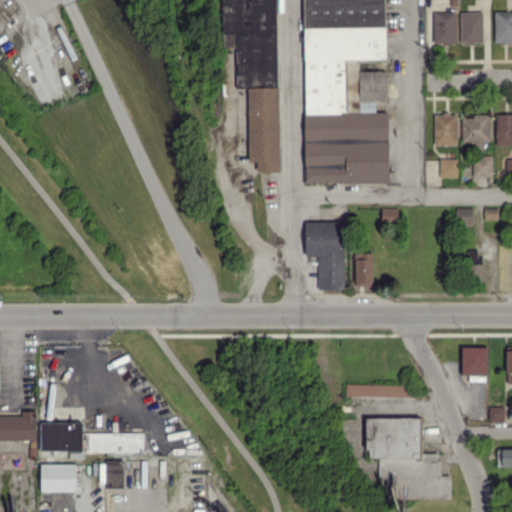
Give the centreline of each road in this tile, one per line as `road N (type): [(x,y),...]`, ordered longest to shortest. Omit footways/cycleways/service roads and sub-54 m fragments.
road 1 (tertiary): [(0,318),(511,317)]
road 2 (residential): [(284,0),(284,317)]
road 3 (residential): [(410,318),(486,511)]
road 4 (residential): [(410,197),(407,0)]
road 5 (residential): [(410,197),(285,196)]
